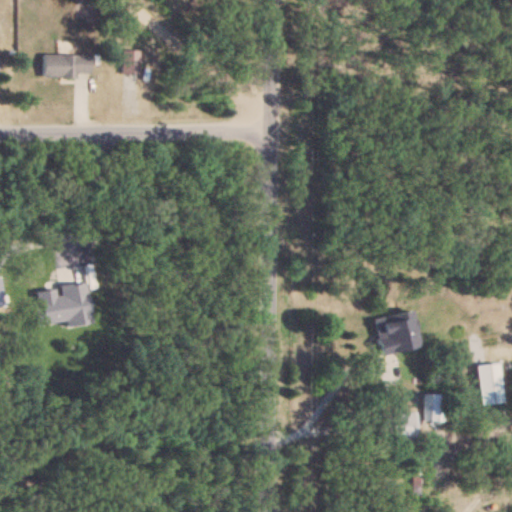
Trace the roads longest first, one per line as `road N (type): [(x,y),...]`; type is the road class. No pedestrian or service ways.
road 1 (residential): [(266,511),(271,0)]
road 2 (residential): [(0,132),(273,131)]
